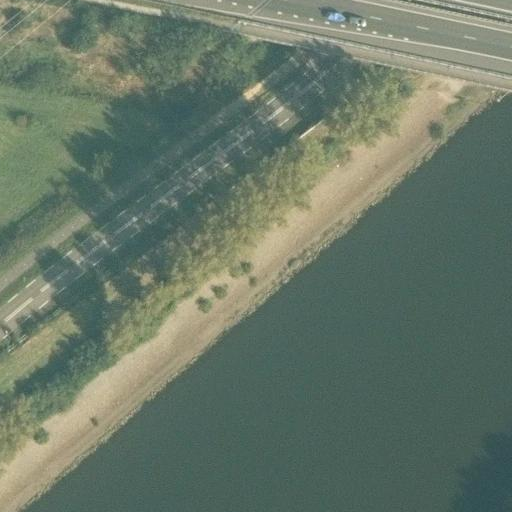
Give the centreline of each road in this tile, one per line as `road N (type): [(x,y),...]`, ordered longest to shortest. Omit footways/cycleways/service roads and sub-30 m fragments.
road 1 (secondary): [(0,329),(409,0)]
road 2 (trunk): [(273,0),(511,48)]
